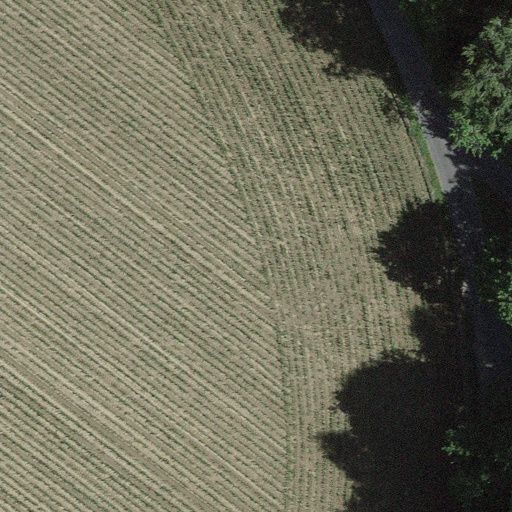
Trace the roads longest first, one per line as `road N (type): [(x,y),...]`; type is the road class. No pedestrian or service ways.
road 1 (unclassified): [(489,428),(489,318),(447,128)]
road 2 (unclassified): [(447,128),(373,0)]
